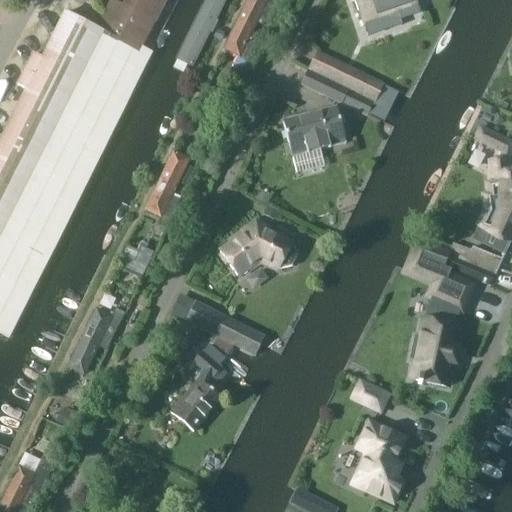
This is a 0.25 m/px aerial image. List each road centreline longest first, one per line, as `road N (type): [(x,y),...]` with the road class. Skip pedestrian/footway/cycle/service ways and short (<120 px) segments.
road 1 (residential): [(75,511),(324,0)]
road 2 (residential): [(402,511),(511,294)]
